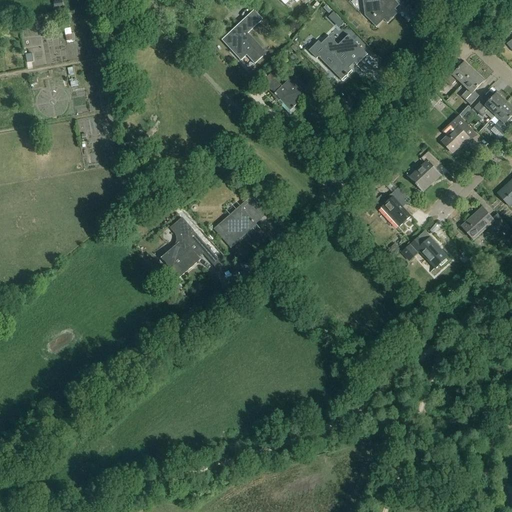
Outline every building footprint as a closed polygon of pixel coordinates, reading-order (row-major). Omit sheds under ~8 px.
[(360,0),(365,16),(376,28),(384,20),(387,23),(398,13),(395,10),(399,6),(393,0),(360,0)] [(317,3),(312,8),(316,11),(321,5),(317,3)] [(239,24),(222,40),(240,61),(246,55),(254,65),(266,54),(248,34),(262,20),(254,11),(239,24)] [(22,25),(26,46),(29,46),(27,34),(31,33),(29,24),(22,25)] [(319,42),(308,52),(316,60),(318,58),(341,81),(368,56),(350,37),(339,48),(329,37),(321,44),(319,42)] [(438,76),(441,79),(450,88),(457,81),(462,85),(475,71),(465,62),(463,65),(455,74),(450,70),(453,67),(448,62),(443,68),(438,76)] [(475,71),(462,85),(468,91),(461,97),(470,106),(479,97),(474,92),(482,84),(483,84),(485,81),(475,71)] [(259,79),(262,83),(261,84),(273,96),(274,95),(275,97),(276,96),(290,111),(298,104),(294,101),(307,90),(294,76),(282,88),(270,75),(267,78),(264,75),(259,79)] [(425,99),(427,101),(434,108),(441,100),(433,92),(425,99)] [(489,111),(495,116),(508,103),(498,93),(495,95),(496,96),(487,105),(482,100),(474,109),(483,118),(489,111)] [(511,106),(508,103),(495,116),(500,121),(494,128),(503,137),(511,128),(506,123),(511,117),(511,106)] [(468,127),(459,118),(459,117),(443,132),(448,137),(442,143),(453,155),(469,140),(462,133),(468,127)] [(30,133),(32,145),(38,143),(36,131),(30,133)] [(419,155),(423,158),(421,160),(425,164),(409,179),(423,194),(442,177),(435,170),(440,166),(425,150),(419,155)] [(399,176),(391,168),(384,175),(393,183),(399,176)] [(511,181),(497,195),(509,208),(511,205),(511,181)] [(398,189),(390,197),(384,202),(386,204),(381,209),(398,229),(410,218),(399,205),(408,197),(398,189)] [(252,197),(219,226),(213,231),(230,250),(257,226),(253,222),(265,212),(252,197)] [(493,237),(506,225),(497,215),(492,220),(482,209),(461,228),(473,241),(487,229),(493,237)] [(179,279),(200,260),(193,252),(204,243),(182,219),(171,228),(183,241),(162,260),(179,279)] [(435,270),(447,259),(430,240),(424,245),(418,239),(402,254),(409,262),(419,253),(435,270)]
